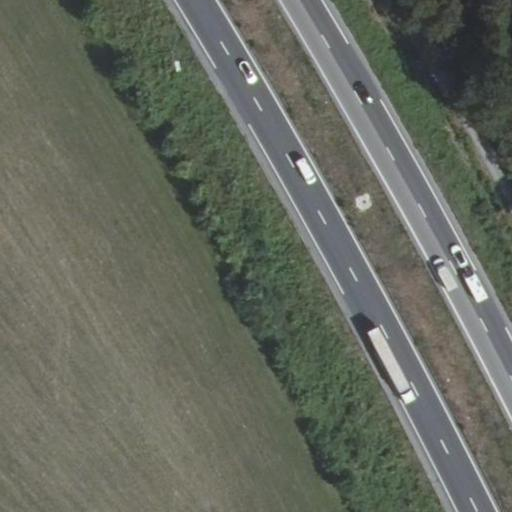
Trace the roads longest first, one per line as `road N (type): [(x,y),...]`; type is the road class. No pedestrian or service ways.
road 1 (motorway): [(195,0),(323,221),(475,511)]
road 2 (motorway): [(511,384),(301,0)]
road 3 (track): [(387,0),(511,203)]
